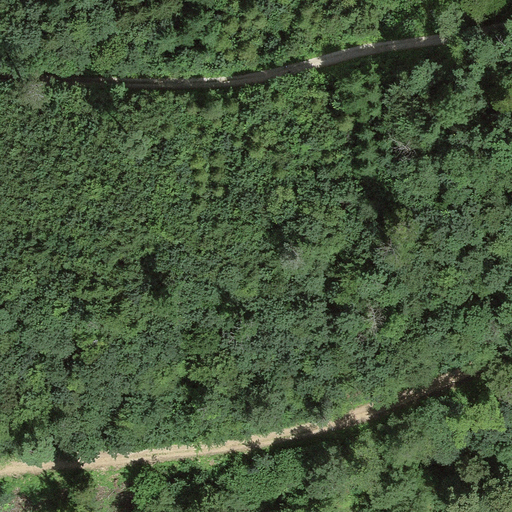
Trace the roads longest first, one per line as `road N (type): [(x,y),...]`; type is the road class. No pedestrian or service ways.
road 1 (track): [(0,468),(294,436),(511,352)]
road 2 (track): [(0,76),(208,85),(354,48),(511,28)]
road 3 (track): [(511,289),(346,287),(130,260)]
